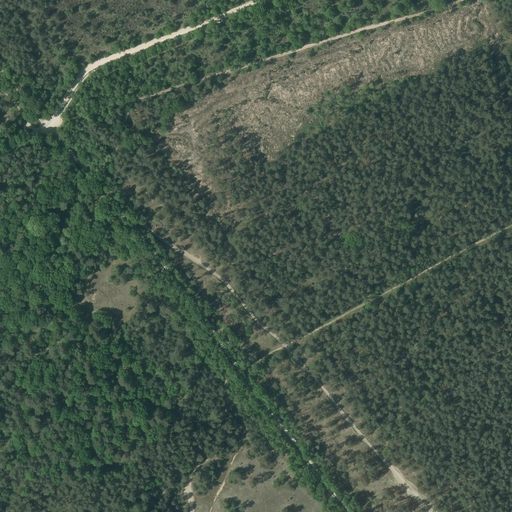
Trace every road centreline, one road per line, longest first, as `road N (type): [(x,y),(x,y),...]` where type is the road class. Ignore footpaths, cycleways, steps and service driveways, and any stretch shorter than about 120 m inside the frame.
road 1 (track): [(459,0),(125,101),(113,157),(96,180)]
road 2 (track): [(349,511),(96,180)]
road 3 (unclassified): [(45,124),(95,64),(263,0)]
road 4 (track): [(285,346),(511,227)]
road 5 (track): [(285,346),(225,282),(154,235),(96,180)]
road 6 (track): [(285,346),(431,511)]
road 7 (track): [(54,134),(0,279)]
